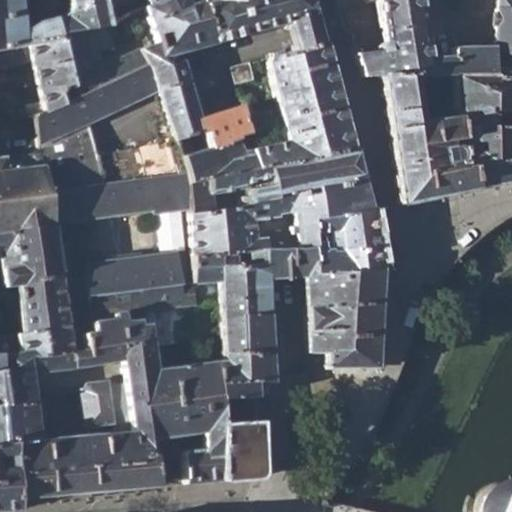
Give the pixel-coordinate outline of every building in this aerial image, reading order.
[(0,0),(0,48),(59,39),(57,30),(85,27),(104,24),(99,0),(92,0),(90,1),(89,0),(0,0)] [(147,45),(155,41),(160,54),(170,51),(170,53),(213,41),(200,0),(197,0),(187,4),(185,0),(159,0),(147,6),(143,8),(147,20),(150,29),(143,32),(147,45)] [(320,43),(308,0),(200,0),(213,41),(284,24),(291,50),(292,52),(320,44),(320,43)] [(378,76),(407,76),(408,77),(416,77),(448,77),(449,76),(511,77),(511,0),(371,0),(353,4),(336,8),(344,31),(371,26),(369,18),(377,17),(381,42),(376,45),(376,50),(352,53),(359,77),(378,77),(378,76)] [(135,25),(147,20),(143,8),(130,11),(135,25)] [(125,12),(104,24),(85,27),(93,56),(135,39),(125,12)] [(95,67),(93,56),(85,27),(57,30),(59,39),(73,97),(144,64),(138,49),(95,67)] [(0,157),(3,157),(37,152),(36,141),(31,114),(7,115),(8,134),(1,141),(0,141),(0,65),(29,60),(40,110),(41,111),(73,97),(59,39),(0,48),(0,157)] [(147,45),(138,49),(144,64),(154,91),(153,91),(162,117),(169,138),(159,140),(99,154),(91,154),(89,155),(97,185),(183,174),(177,155),(172,140),(198,134),(193,120),(194,120),(178,60),(172,61),(170,53),(170,51),(160,54),(155,41),(147,45)] [(322,42),(320,43),(320,44),(292,52),(291,50),(265,57),(264,62),(284,141),(248,149),(249,155),(243,155),(231,159),(228,149),(236,147),(233,140),(205,148),(177,155),(183,174),(186,180),(350,150),(349,149),(322,42)] [(228,68),(232,84),(251,79),(247,62),(228,68)] [(73,97),(41,111),(40,110),(31,114),(36,141),(78,123),(79,125),(153,91),(154,91),(144,64),(73,97)] [(454,193),(466,190),(462,172),(456,173),(452,118),(451,118),(414,122),(409,81),(417,82),(416,77),(408,77),(407,76),(378,76),(378,77),(396,204),(454,193)] [(511,181),(511,77),(449,76),(448,77),(451,118),(452,118),(456,173),(462,172),(466,190),(511,181)] [(194,120),(193,120),(198,134),(201,133),(205,148),(233,140),(233,138),(243,135),(238,106),(237,107),(215,113),(194,120)] [(159,140),(169,138),(162,117),(152,120),(159,140)] [(39,166),(43,192),(97,185),(89,155),(91,154),(85,129),(79,125),(78,123),(36,141),(37,152),(39,166)] [(352,148),(349,149),(350,150),(186,180),(186,207),(185,208),(186,216),(211,210),(209,193),(241,187),(241,183),(248,181),(257,179),(265,177),(267,185),(259,186),(250,189),(246,192),(246,195),(239,197),(241,204),(271,198),(270,195),(359,177),(352,148)] [(3,157),(5,170),(39,166),(37,152),(3,157)] [(0,231),(48,225),(48,222),(43,192),(39,166),(5,170),(3,157),(0,157),(0,231)] [(43,192),(48,222),(149,209),(150,213),(185,208),(186,207),(186,180),(183,174),(97,185),(43,192)] [(241,204),(211,210),(186,216),(187,253),(189,253),(189,257),(310,248),(309,234),(307,218),(367,209),(359,177),(270,195),(271,198),(241,204)] [(250,189),(259,186),(257,179),(248,181),(250,189)] [(373,248),(367,209),(307,218),(309,234),(331,231),(333,250),(310,250),(313,274),(376,270),(373,248)] [(0,282),(1,288),(15,284),(55,274),(48,225),(0,231),(0,282)] [(370,369),(376,270),(313,274),(310,250),(310,248),(189,257),(191,282),(141,288),(143,312),(143,326),(146,348),(194,340),(192,313),(191,313),(191,311),(191,305),(216,303),(219,360),(211,361),(213,401),(267,395),(267,381),(263,279),(300,276),(303,369),(357,369),(370,369)] [(85,297),(85,295),(141,288),(191,282),(189,257),(189,253),(187,253),(174,255),(174,252),(74,265),(78,297),(85,297)] [(0,366),(21,358),(23,373),(24,373),(68,368),(65,352),(66,352),(58,300),(55,274),(15,284),(20,333),(0,336),(0,366)] [(180,484),(216,481),(213,401),(211,361),(195,363),(194,348),(194,340),(146,348),(143,326),(122,329),(120,315),(143,312),(141,288),(85,295),(85,297),(90,332),(79,334),(82,350),(74,351),(66,352),(65,352),(68,368),(76,367),(118,362),(120,383),(105,386),(103,386),(110,434),(129,433),(132,457),(147,454),(146,440),(198,433),(199,448),(181,450),(176,455),(180,484)] [(191,311),(191,313),(192,313),(194,340),(194,348),(205,347),(203,310),(191,311)] [(0,445),(6,445),(33,442),(33,440),(26,393),(25,383),(24,373),(23,373),(21,358),(0,366),(0,445)] [(151,486),(147,454),(132,457),(129,433),(110,434),(103,386),(105,386),(104,381),(82,384),(80,390),(76,390),(82,428),(101,426),(103,434),(33,440),(33,442),(6,445),(10,498),(12,499),(151,486)] [(269,441),(267,395),(213,401),(216,481),(251,478),(269,441)] [(10,498),(6,445),(0,445),(0,510),(13,510),(12,499),(10,498)] [(511,511),(511,485),(495,484),(485,487),(479,491),(471,502),(468,511),(511,511)]
